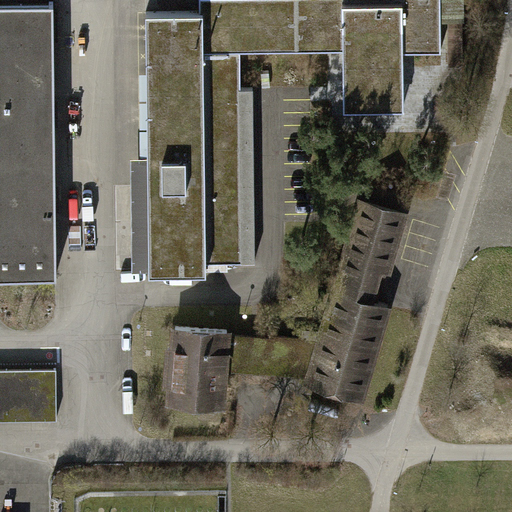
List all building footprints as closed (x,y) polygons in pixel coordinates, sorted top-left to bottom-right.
[(238,48),(341,47),(340,0),(196,0),(196,10),(201,10),(201,49),(238,48)] [(440,53),(440,19),(439,0),(340,0),(341,47),(342,108),(405,108),(404,54),(440,53)] [(439,0),(440,19),(447,18),(461,18),(460,0),(439,0)] [(0,3),(0,273),(57,273),(55,3),(0,3)] [(144,11),(146,154),(147,271),(203,271),(203,261),(240,261),(238,48),(201,49),(201,10),(196,10),(144,11)] [(461,64),(461,18),(447,18),(448,64),(461,64)] [(130,272),(147,271),(146,154),(129,154),(130,272)] [(335,289),(318,342),(314,355),(309,373),(307,377),(358,393),(387,303),(375,300),(403,213),(361,200),(338,274),(333,272),(329,287),(335,289)] [(222,401),(224,369),(225,352),(226,335),(226,327),(175,325),(174,347),(169,346),(167,383),(171,383),(170,399),(222,401)] [(271,338),(258,337),(257,353),(302,359),(303,353),(314,355),(318,342),(304,341),(303,337),(270,334),(271,338)] [(225,352),(241,353),(242,336),(226,335),(225,352)] [(258,337),(242,336),(241,353),(257,353),(258,337)] [(309,373),(314,355),(303,353),(302,359),(257,353),(241,353),(225,352),(224,369),(309,373)] [(55,366),(0,367),(0,418),(56,417),(55,366)]
